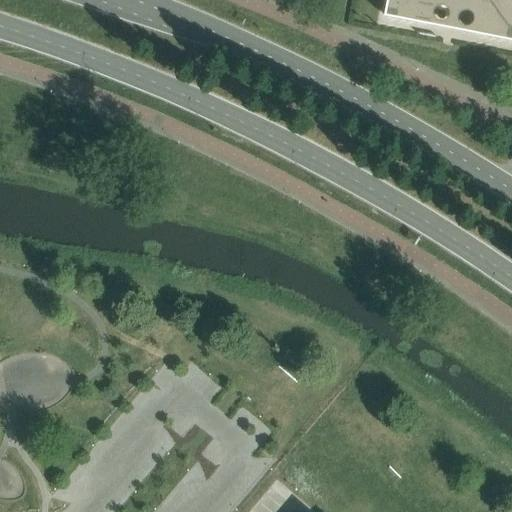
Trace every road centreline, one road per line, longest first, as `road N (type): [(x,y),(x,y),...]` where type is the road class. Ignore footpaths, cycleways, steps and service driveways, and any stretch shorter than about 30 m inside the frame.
road 1 (secondary): [(0,27),(222,113),(368,190),(511,282)]
road 2 (secondary): [(511,196),(366,107),(129,0)]
